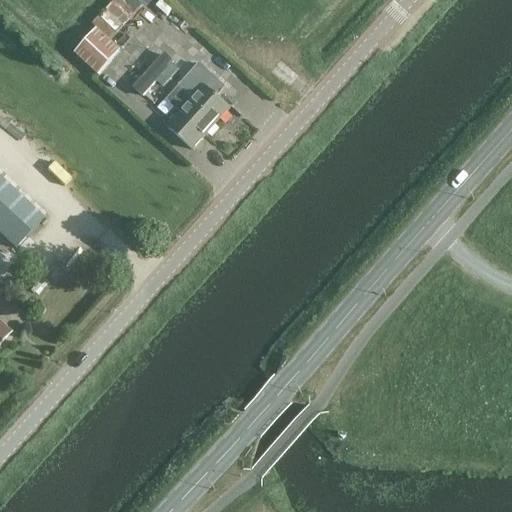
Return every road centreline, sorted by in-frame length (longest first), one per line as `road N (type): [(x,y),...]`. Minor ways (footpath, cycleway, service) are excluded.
road 1 (tertiary): [(0,460),(412,0)]
road 2 (secondary): [(171,511),(511,133)]
road 3 (unknown): [(126,81),(160,39),(176,38),(289,137)]
road 4 (unknown): [(90,216),(0,136)]
